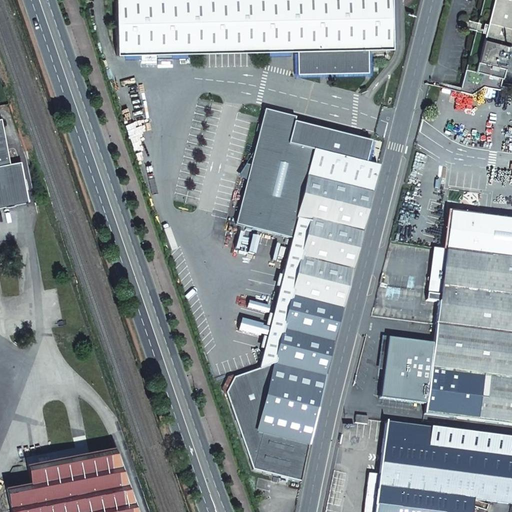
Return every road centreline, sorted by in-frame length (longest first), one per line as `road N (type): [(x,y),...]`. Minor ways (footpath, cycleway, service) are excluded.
road 1 (secondary): [(216,511),(41,0)]
road 2 (unclassified): [(432,0),(307,511)]
